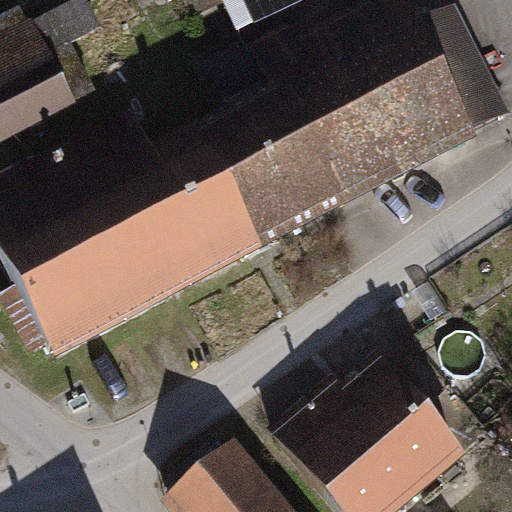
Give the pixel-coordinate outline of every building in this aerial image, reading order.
[(241,0),(256,31),(306,8),(301,0),(241,0)] [(248,58),(269,99),(300,161),(344,138),(377,203),(474,154),(469,145),(508,125),(455,22),(422,39),(401,0),(368,0),(376,14),(299,53),(291,36),(248,58)] [(0,149),(0,150),(73,113),(48,64),(101,37),(83,2),(30,29),(23,15),(0,26),(0,149)] [(264,260),(377,203),(344,138),(300,161),(269,99),(200,135),(264,260)] [(0,248),(59,365),(264,260),(200,135),(151,159),(129,117),(0,182),(0,248)] [(337,511),(418,511),(467,475),(378,359),(278,435),(337,511)] [(171,511),(287,511),(240,452),(168,508),(171,511)]
